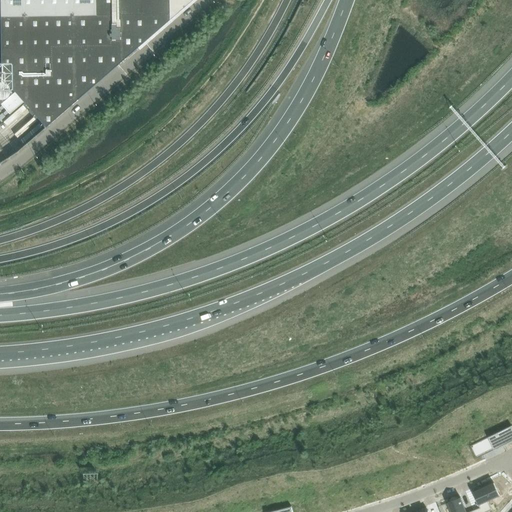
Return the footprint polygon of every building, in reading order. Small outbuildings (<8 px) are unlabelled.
[(0,0),(0,55),(0,76),(45,127),(191,0),(0,0)] [(0,105),(4,102),(2,100),(3,100),(5,99),(7,97),(8,96),(9,94),(9,92),(9,91),(9,90),(8,88),(7,86),(5,84),(3,83),(1,83),(0,82),(0,105)] [(511,426),(470,446),(476,458),(511,440),(511,426)] [(473,511),(487,511),(492,510),(488,501),(500,496),(494,483),(473,493),(480,508),(473,511)] [(466,511),(460,498),(448,503),(451,511),(473,511),(469,511),(466,511)]
